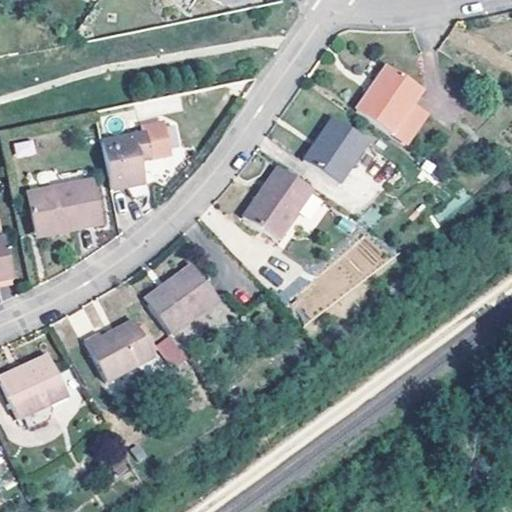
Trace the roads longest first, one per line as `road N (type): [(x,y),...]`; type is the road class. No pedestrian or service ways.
road 1 (residential): [(0,321),(114,264),(214,175),(329,4)]
road 2 (residential): [(329,4),(400,15),(482,0)]
